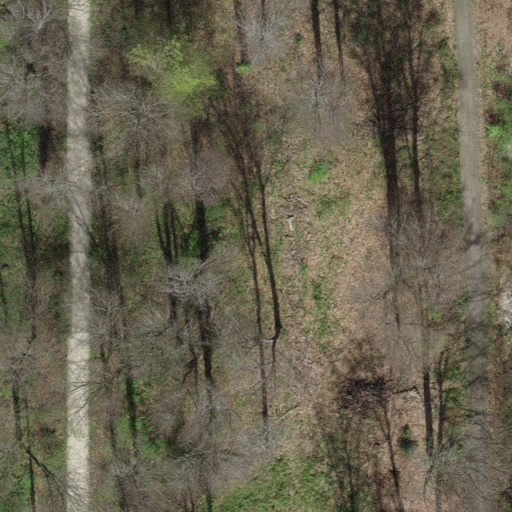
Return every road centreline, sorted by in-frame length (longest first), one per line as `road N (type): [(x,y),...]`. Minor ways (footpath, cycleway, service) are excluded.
road 1 (track): [(78,511),(77,0)]
road 2 (track): [(488,0),(488,511)]
